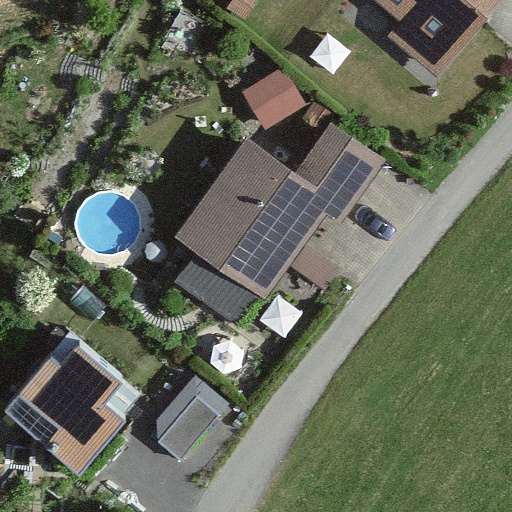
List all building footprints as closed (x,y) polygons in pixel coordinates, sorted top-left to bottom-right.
[(493,0),(365,0),(395,23),(381,41),(431,80),(493,0)] [(379,165),(320,122),(285,170),(237,135),(163,236),(190,256),(168,287),(223,327),(245,297),(254,304),(320,215),(334,225),(379,165)] [(48,370),(36,360),(6,396),(49,432),(34,450),(63,475),(108,422),(90,407),(110,384),(67,348),(48,370)] [(190,385),(153,450),(188,470),(226,406),(190,385)] [(0,500),(16,478),(0,467),(0,500)]
